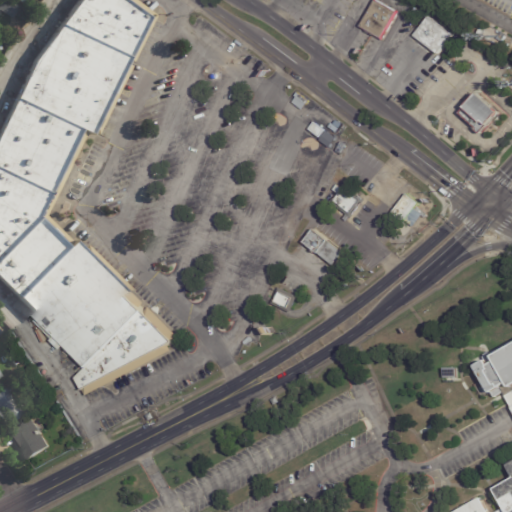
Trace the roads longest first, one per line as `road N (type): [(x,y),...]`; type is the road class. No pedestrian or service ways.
road 1 (secondary): [(487,190),(399,270),(241,390)]
road 2 (secondary): [(241,390),(5,511)]
road 3 (secondary): [(241,390),(277,381),(406,293)]
road 4 (secondary): [(261,47),(405,153)]
road 5 (secondary): [(487,190),(364,89)]
